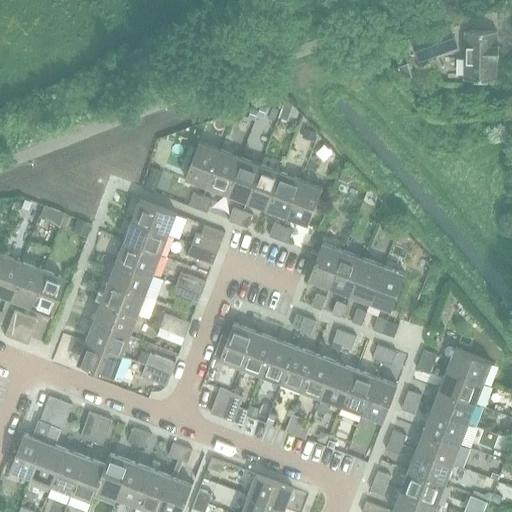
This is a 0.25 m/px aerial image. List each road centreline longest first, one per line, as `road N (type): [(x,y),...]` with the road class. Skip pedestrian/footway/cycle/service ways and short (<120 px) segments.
road 1 (residential): [(331,511),(341,486),(172,422)]
road 2 (residential): [(172,422),(240,242)]
road 3 (residential): [(172,422),(27,367)]
